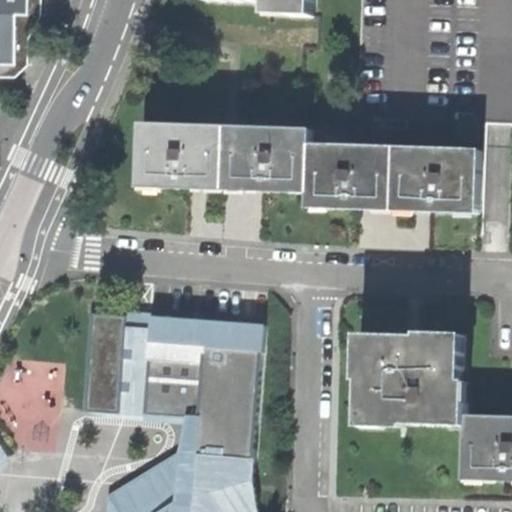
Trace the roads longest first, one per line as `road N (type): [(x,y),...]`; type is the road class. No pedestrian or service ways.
road 1 (residential): [(312,275),(92,256),(6,237)]
road 2 (residential): [(120,0),(6,237)]
road 3 (residential): [(308,511),(312,275)]
road 4 (residential): [(511,283),(312,275)]
